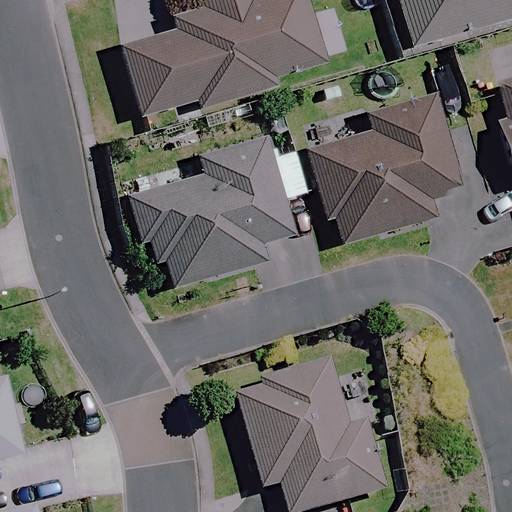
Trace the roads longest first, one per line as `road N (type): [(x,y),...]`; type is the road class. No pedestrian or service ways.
road 1 (residential): [(116,365),(382,286),(433,296),(466,315),(511,469)]
road 2 (residential): [(116,365),(78,286),(15,0)]
road 3 (residential): [(152,511),(145,426),(116,365)]
